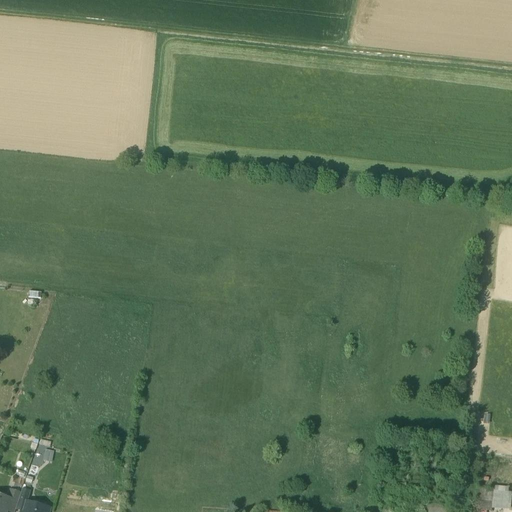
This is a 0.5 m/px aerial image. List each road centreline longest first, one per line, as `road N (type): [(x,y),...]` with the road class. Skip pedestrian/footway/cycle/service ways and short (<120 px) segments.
road 1 (track): [(511,66),(0,13)]
road 2 (track): [(511,200),(148,161)]
road 3 (track): [(0,285),(264,313)]
